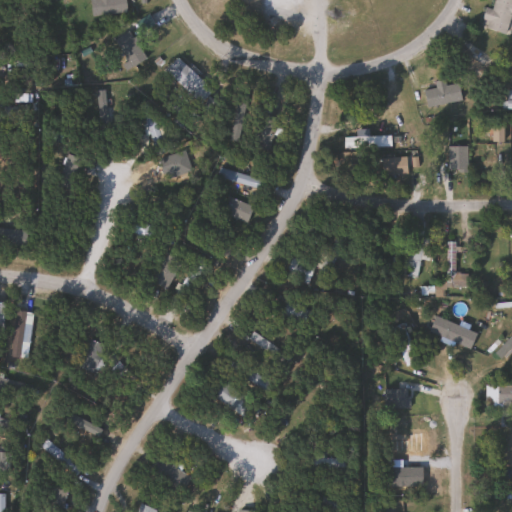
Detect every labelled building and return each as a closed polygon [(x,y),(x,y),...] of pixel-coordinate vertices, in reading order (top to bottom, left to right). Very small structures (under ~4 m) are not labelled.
[(508,0),(508,29),(482,29),(482,8),(492,8),(492,0),(508,0)] [(490,91),(469,74),(472,70),(457,58),(463,50),(499,79),(490,91)] [(163,71),(176,57),(211,89),(197,103),(163,71)] [(0,69),(22,70),(22,62),(0,62),(0,69)] [(456,83),(459,100),(425,107),(421,90),(434,87),(433,81),(442,79),(443,85),(456,83)] [(98,97),(110,97),(110,129),(98,129),(98,97)] [(200,107),(209,97),(219,106),(210,116),(200,107)] [(160,124),(154,126),(160,141),(152,144),(137,107),(146,103),(150,113),(154,111),(160,124)] [(0,107),(24,107),(24,120),(0,120),(0,107)] [(249,145),(260,112),(277,118),(265,151),(249,145)] [(502,146),(502,163),(472,163),(472,146),(502,146)] [(380,157),(405,157),(405,175),(380,175),(380,157)] [(258,189),(215,176),(218,167),(261,180),(258,189)] [(408,257),(410,222),(420,222),(418,277),(405,276),(405,257),(408,257)] [(24,247),(0,247),(0,229),(24,229),(24,247)] [(457,296),(433,296),(433,282),(444,282),(444,242),(452,242),(452,274),(465,274),(465,288),(457,288),(457,296)] [(312,266),(305,284),(282,276),(289,258),(312,266)] [(310,311),(303,327),(269,312),(276,296),(310,311)] [(415,362),(403,366),(389,328),(401,323),(415,362)] [(97,373),(78,369),(85,340),(103,344),(97,373)] [(263,390),(226,367),(230,360),(268,383),(263,390)] [(0,378),(28,387),(25,397),(0,389),(0,378)] [(208,393),(219,380),(240,397),(230,410),(208,393)] [(483,385),(511,384),(511,403),(510,403),(510,411),(483,412),(483,385)] [(79,470),(72,477),(36,444),(42,437),(79,470)] [(145,473),(154,457),(190,477),(182,493),(145,473)] [(309,467),(309,459),(345,459),(345,467),(309,467)] [(66,491),(58,511),(48,511),(39,509),(47,484),(66,491)] [(511,491),(490,491),(490,499),(511,498),(511,491)] [(154,511),(153,511),(133,511),(138,503),(154,511)]
